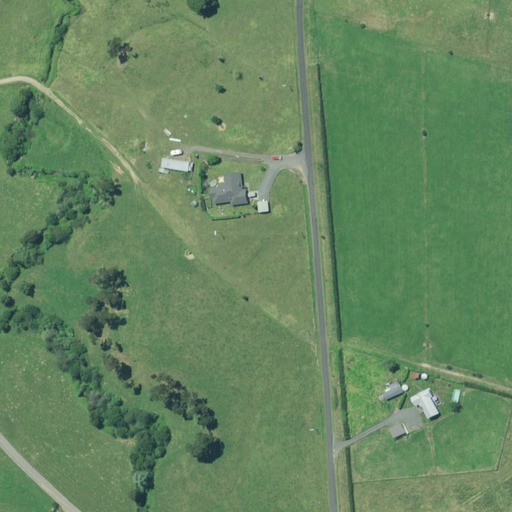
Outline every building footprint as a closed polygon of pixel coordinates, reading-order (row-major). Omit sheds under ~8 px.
[(165,168),(187,171),(186,179),(193,180),(195,168),(193,168),(192,168),(192,162),(163,157),(161,168),(165,169),(165,168)] [(248,182),(245,183),(244,173),(227,175),(229,183),(222,184),(217,185),(218,188),(213,189),(215,199),(216,199),(217,204),(233,202),(234,206),(251,203),(249,189),(248,182)] [(403,385),(385,393),(388,401),(406,392),(406,391),(407,391),(407,392),(408,391),(409,391),(410,390),(410,389),(410,388),(410,387),(410,386),(409,386),(408,385),(407,385),(406,385),(406,386),(405,386),(404,387),(404,388),(403,385)] [(434,394),(432,389),(414,398),(418,406),(423,404),(431,419),(442,413),(432,395),(434,394)] [(408,433),(404,424),(392,429),(396,438),(408,433)]
